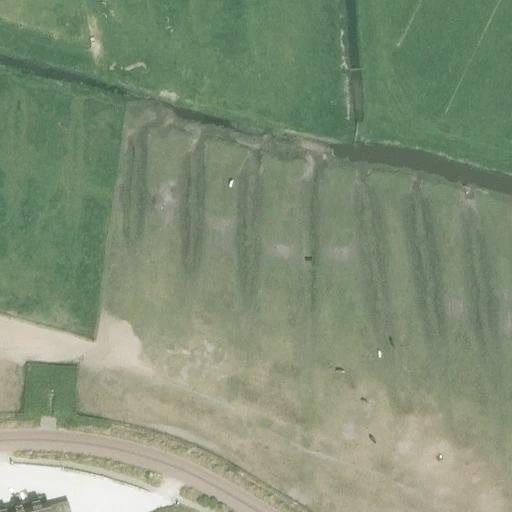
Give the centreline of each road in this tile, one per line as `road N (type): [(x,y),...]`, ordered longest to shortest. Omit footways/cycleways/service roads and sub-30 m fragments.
road 1 (unknown): [(299,511),(212,460),(153,437),(88,423),(0,419)]
road 2 (unclassified): [(256,511),(191,475),(122,451),(0,441)]
